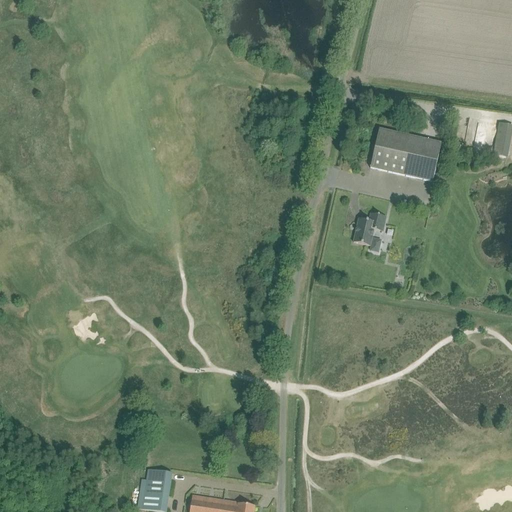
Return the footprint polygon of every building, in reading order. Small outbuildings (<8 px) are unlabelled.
[(511,125),(499,123),(494,155),(509,158),(511,142),(511,125)] [(370,169),(380,171),(433,183),(441,144),(379,130),(370,169)] [(359,220),(353,243),(371,247),(370,252),(378,253),(381,241),(372,239),(374,230),(383,233),(386,218),(371,214),(369,222),(359,220)] [(142,480),(138,509),(143,510),(157,511),(166,511),(172,474),(148,471),(147,481),(142,480)] [(193,497),(190,511),(222,511),(224,501),(193,497)] [(224,501),(222,511),(253,511),(254,507),(244,506),(239,505),(240,504),(224,501)]
